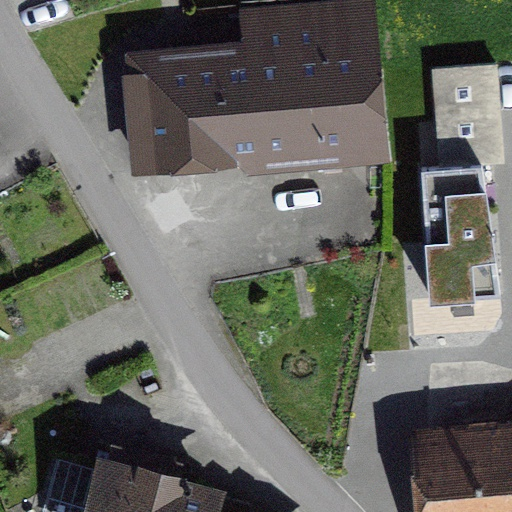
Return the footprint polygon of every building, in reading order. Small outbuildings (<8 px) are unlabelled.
[(245,52),(127,62),(138,183),(390,162),(376,0),(329,0),(241,8),(245,52)] [(495,65),(433,69),(440,165),(478,162),(502,160),(495,65)] [(500,312),(478,162),(440,165),(427,166),(433,316),(500,312)] [(511,511),(511,429),(409,441),(416,511),(511,511)] [(225,511),(230,497),(98,463),(85,511),(225,511)]
